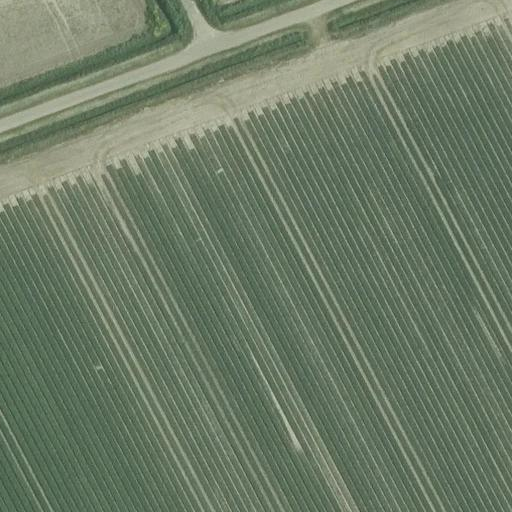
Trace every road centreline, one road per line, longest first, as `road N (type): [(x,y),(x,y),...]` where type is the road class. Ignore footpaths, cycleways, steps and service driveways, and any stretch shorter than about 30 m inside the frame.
road 1 (unclassified): [(0,127),(208,46)]
road 2 (unclassified): [(208,46),(338,0)]
